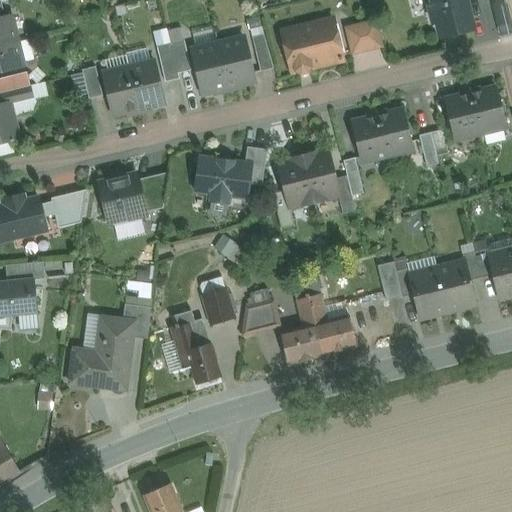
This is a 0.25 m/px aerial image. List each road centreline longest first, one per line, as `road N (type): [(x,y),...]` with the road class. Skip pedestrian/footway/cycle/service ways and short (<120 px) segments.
road 1 (secondary): [(511,343),(242,409),(146,441),(9,511)]
road 2 (residential): [(0,173),(511,51)]
road 3 (track): [(225,511),(241,390)]
